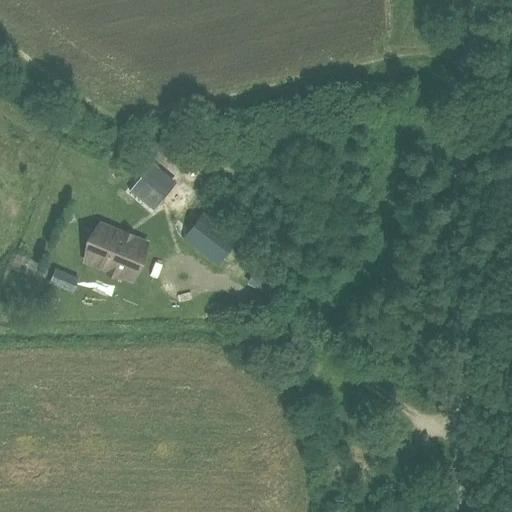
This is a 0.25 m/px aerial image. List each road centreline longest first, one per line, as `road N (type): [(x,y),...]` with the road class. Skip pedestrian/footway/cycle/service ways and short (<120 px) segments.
road 1 (unclassified): [(464,511),(458,204),(479,0)]
road 2 (track): [(473,48),(116,113),(82,98),(0,37)]
road 3 (track): [(463,437),(413,420),(325,344)]
road 4 (track): [(325,344),(247,293),(196,279)]
